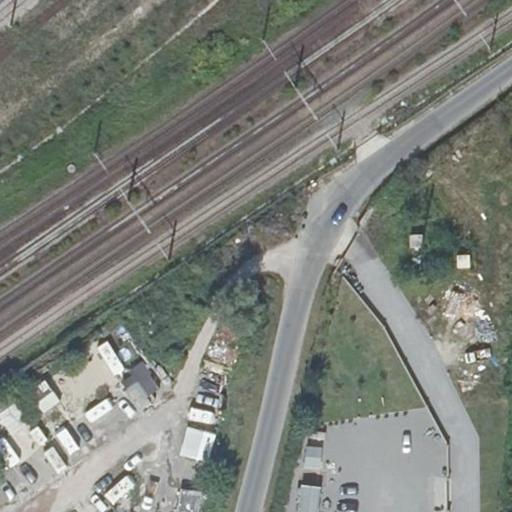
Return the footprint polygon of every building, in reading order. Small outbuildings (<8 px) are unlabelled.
[(162,392),(144,361),(127,371),(110,342),(87,356),(102,381),(118,371),(139,406),(162,392)] [(17,403),(0,414),(12,431),(28,421),(17,403)] [(182,456),(209,460),(214,431),(186,427),(182,456)] [(21,495),(30,488),(10,463),(1,470),(21,495)] [(298,511),(317,511),(319,487),(300,486),(298,511)]
